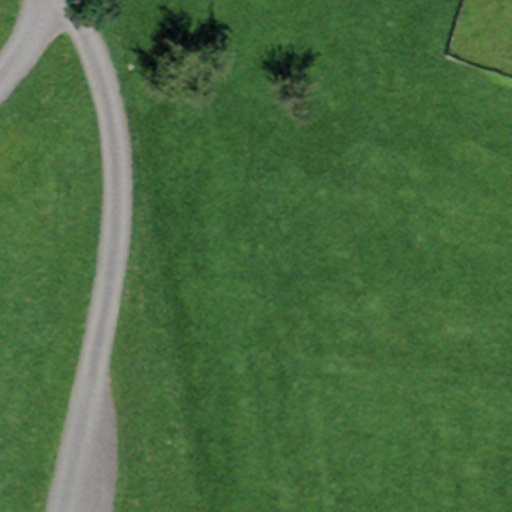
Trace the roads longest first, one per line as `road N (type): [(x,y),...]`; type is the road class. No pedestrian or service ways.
road 1 (residential): [(60,511),(118,224),(119,141),(105,74),(73,0)]
road 2 (track): [(0,102),(70,0)]
